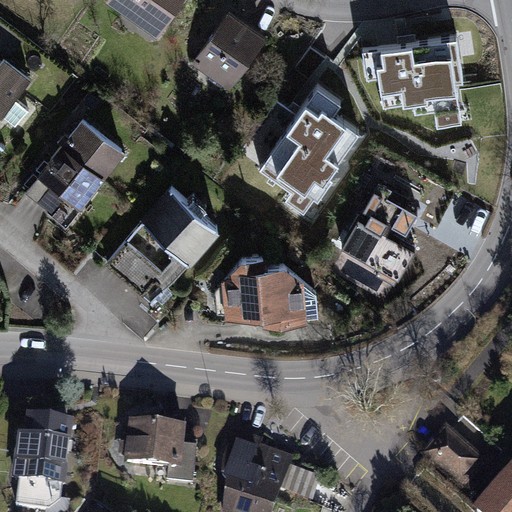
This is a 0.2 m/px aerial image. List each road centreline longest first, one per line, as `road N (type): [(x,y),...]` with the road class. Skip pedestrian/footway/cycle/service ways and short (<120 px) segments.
road 1 (tertiary): [(298,378),(358,368),(434,329),(478,285),(511,218)]
road 2 (residential): [(126,362),(87,306),(0,235)]
road 3 (tertiary): [(126,362),(298,378)]
road 4 (residential): [(359,511),(379,468),(322,425),(298,378)]
road 5 (tertiary): [(0,350),(126,362)]
